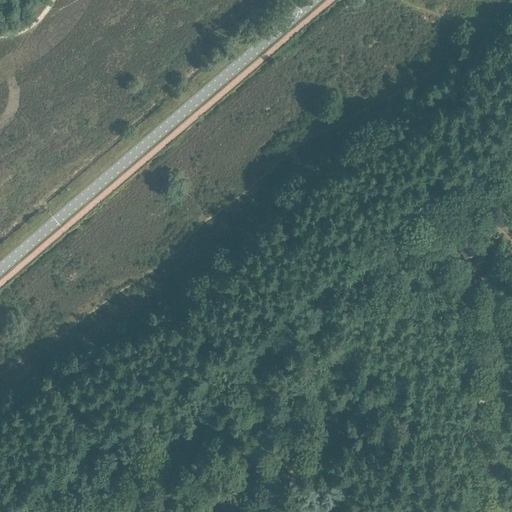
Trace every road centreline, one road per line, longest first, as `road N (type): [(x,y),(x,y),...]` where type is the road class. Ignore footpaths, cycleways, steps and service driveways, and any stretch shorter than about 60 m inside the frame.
road 1 (track): [(511,140),(397,213),(231,361),(34,492),(0,506)]
road 2 (secondary): [(313,0),(0,268)]
